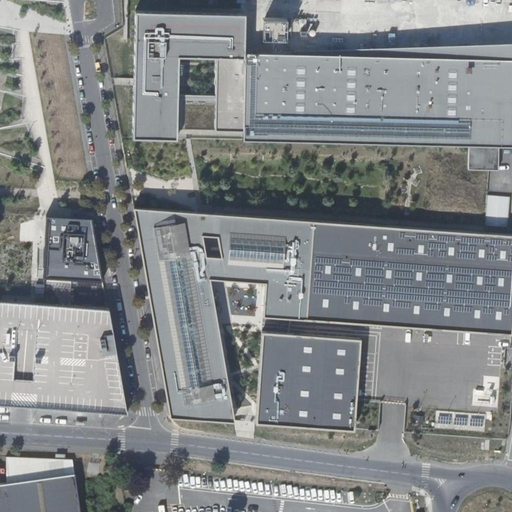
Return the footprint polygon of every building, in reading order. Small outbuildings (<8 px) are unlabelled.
[(471,144),(471,168),(489,168),(499,168),(500,144),(511,143),(511,40),(294,52),(249,50),(250,10),(142,8),(138,136),(190,137),(471,144)] [(268,15),(267,36),(289,37),(290,15),(268,15)] [(237,418),(212,274),(269,277),(265,313),(511,331),(511,232),(484,230),(212,210),(203,210),(138,205),(171,415),(237,418)] [(50,214),(46,274),(102,276),(93,216),(50,214)] [(0,401),(131,411),(113,306),(0,298),(0,401)] [(364,337),(265,329),(258,420),(356,428),(364,337)] [(449,429),(453,420),(439,414),(435,423),(449,429)] [(468,428),(484,429),(484,416),(469,415),(468,428)] [(79,511),(74,472),(0,482),(0,511),(79,511)]
